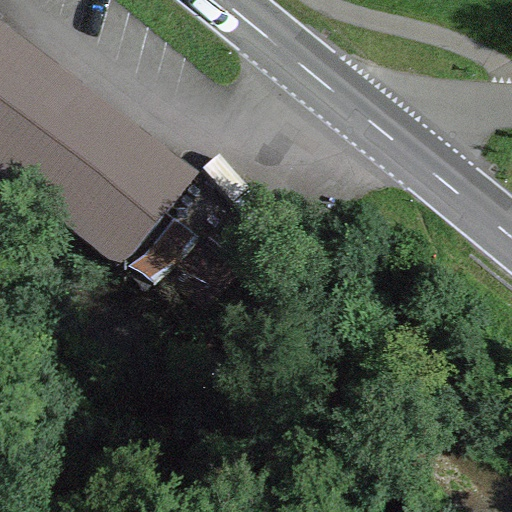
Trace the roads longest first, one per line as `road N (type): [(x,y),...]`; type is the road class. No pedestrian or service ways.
road 1 (primary): [(371,123),(222,0)]
road 2 (primary): [(371,123),(511,237)]
